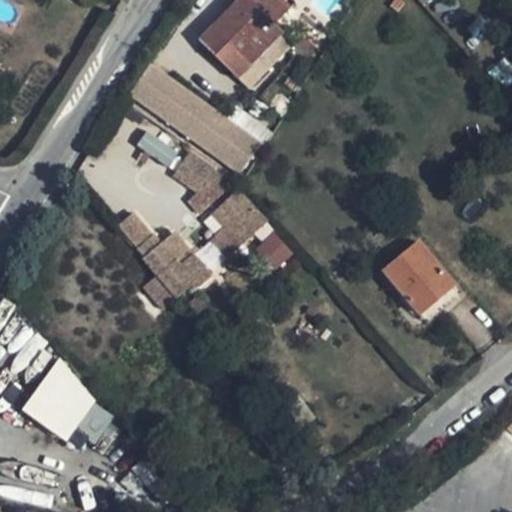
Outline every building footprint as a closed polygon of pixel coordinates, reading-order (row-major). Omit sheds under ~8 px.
[(242,0),(198,44),(237,83),(283,37),(275,29),(287,16),(271,0),(242,0)] [(173,131),(207,155),(221,134),(186,110),(143,81),(130,101),(173,131)] [(145,132),(137,146),(168,165),(177,151),(145,132)] [(225,139),(212,158),(248,180),(259,162),(225,139)] [(204,193),(216,177),(191,160),(176,183),(198,198),(204,193)] [(189,208),(201,221),(222,202),(232,189),(216,177),(204,193),(198,198),(189,208)] [(225,236),(242,253),(269,230),(240,198),(213,222),(225,236)] [(147,265),(180,305),(190,296),(193,298),(210,283),(176,240),(162,252),(136,219),(120,233),(147,265)] [(218,242),(235,260),(242,253),(225,236),(218,242)] [(416,247),(381,276),(417,320),(451,290),(416,247)] [(155,326),(174,310),(156,288),(137,304),(155,326)] [(459,300),(451,290),(417,320),(424,329),(459,300)] [(200,303),(191,311),(198,320),(208,312),(200,303)] [(20,409),(65,442),(76,427),(95,441),(118,411),(53,364),(20,409)]
